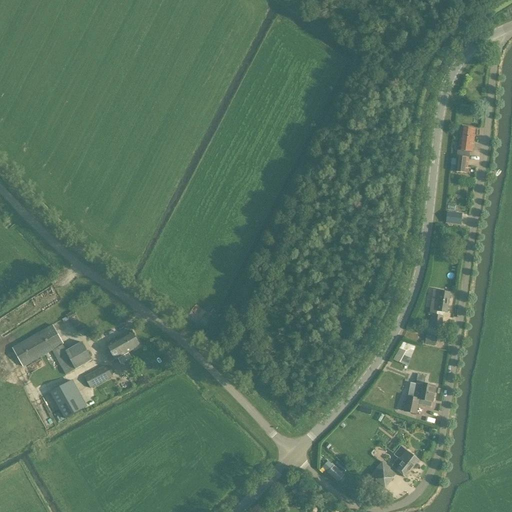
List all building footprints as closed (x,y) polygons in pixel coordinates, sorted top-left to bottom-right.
[(460,149),(457,149),(455,171),(467,172),(469,151),(472,151),(474,130),(462,128),(460,149)] [(450,293),(440,291),(437,309),(434,308),(433,314),(431,327),(442,329),(444,316),(443,316),(444,313),(447,313),(450,293)] [(200,324),(209,331),(217,320),(208,313),(200,324)] [(53,325),(12,348),(24,367),(52,351),(66,375),(76,370),(93,360),(83,342),(67,351),(63,345),(64,344),(53,325)] [(111,350),(106,353),(110,362),(116,359),(116,360),(140,346),(132,331),(107,345),(111,350)] [(424,344),(435,346),(437,337),(426,335),(424,344)] [(400,348),(394,361),(401,365),(408,352),(400,348)] [(106,365),(85,377),(91,389),(113,377),(106,365)] [(435,387),(425,385),(426,375),(418,374),(413,395),(408,394),(408,396),(407,396),(404,412),(417,415),(419,405),(431,407),(432,402),(433,402),(435,387)] [(72,380),(50,392),(65,419),(87,407),(72,380)] [(405,478),(419,460),(401,446),(394,455),(399,459),(392,468),(405,478)] [(323,468),(327,473),(334,466),(329,462),(323,468)] [(399,475),(383,463),(369,482),(384,495),(399,475)] [(327,473),(338,482),(344,475),(334,466),(327,473)]
